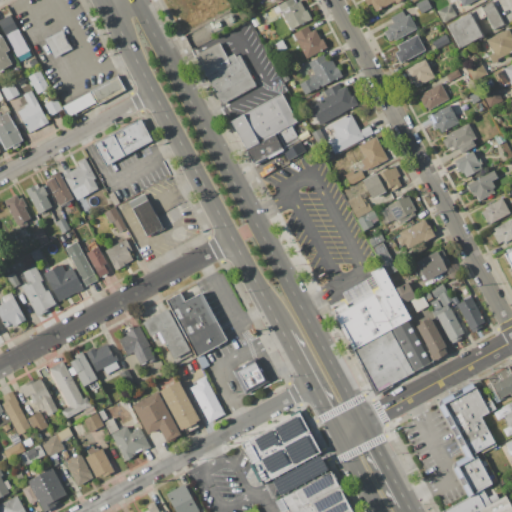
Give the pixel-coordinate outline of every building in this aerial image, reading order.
[(273,8),(286,0),(293,0),(295,3),(300,1),(305,10),(307,9),(312,19),(291,30),(281,12),(276,14),(273,8)] [(395,0),(376,11),(371,3),(367,6),(363,0),(395,0)] [(421,13),(415,4),(422,0),(427,0),(431,7),(421,13)] [(481,8),(492,2),(503,24),(493,30),(481,8)] [(437,11),(450,3),(457,15),(443,22),(437,11)] [(394,40),(393,38),(388,41),(383,31),(388,29),(387,26),(393,23),(390,17),(403,11),(405,16),(409,14),(416,28),(394,40)] [(447,25),(470,13),(482,36),(459,48),(447,25)] [(0,24),(0,19),(10,14),(34,59),(29,61),(26,57),(20,61),(0,24)] [(253,20),(259,17),(263,25),(258,28),(253,20)] [(293,33),(308,26),(310,31),(315,29),(320,39),(322,38),(327,47),(306,58),(293,33)] [(487,40),(508,28),(511,35),(511,49),(500,57),(501,59),(494,63),(489,56),(494,53),(487,40)] [(44,39),(63,29),(72,47),(53,57),(44,39)] [(400,63),(394,52),(399,49),(397,45),(417,34),(425,49),(400,63)] [(432,41),(445,34),(450,42),(436,49),(432,41)] [(0,37),(3,35),(10,49),(5,52),(11,64),(0,70),(0,37)] [(282,39),(286,47),(279,52),(274,43),(282,39)] [(194,55),(218,42),(226,56),(232,53),(234,57),(238,54),(255,86),(220,104),(194,55)] [(308,62),(323,54),(325,57),(329,55),(336,68),(337,67),(342,75),(321,87),(308,62)] [(29,61),(34,59),(35,58),(39,64),(32,67),(29,61)] [(416,87),(407,69),(413,66),(412,64),(418,61),(419,63),(425,59),(434,77),(416,87)] [(467,68),(482,61),(487,73),(472,80),(467,68)] [(504,68),(511,63),(511,83),(510,80),(506,83),(501,74),(506,72),(504,68)] [(290,77),(288,72),(296,69),(298,74),(290,77)] [(446,75),(458,69),(461,75),(449,82),(446,75)] [(40,70),(50,88),(38,95),(32,85),(31,86),(29,83),(30,82),(28,77),(40,70)] [(88,91),(116,76),(124,89),(95,105),(88,91)] [(7,101),(1,89),(13,82),(19,94),(7,101)] [(319,125),(309,106),(326,96),(324,91),(339,83),(342,88),(346,86),(351,96),(353,95),(358,104),(319,125)] [(429,109),(427,107),(425,108),(419,97),(423,95),(422,93),(440,83),(449,99),(429,109)] [(483,97),(496,89),(502,100),(490,108),(483,97)] [(31,90),(48,122),(29,132),(18,111),(28,106),(23,95),(31,90)] [(60,106),(88,91),(95,105),(68,120),(60,106)] [(469,96),(475,92),(480,100),(473,104),(469,96)] [(230,121),(282,94),(297,122),(292,125),(300,141),(253,165),(230,121)] [(44,104),(56,98),(62,110),(50,116),(44,104)] [(441,133),(439,129),(437,130),(433,124),(435,122),(431,115),(449,105),(459,123),(441,133)] [(7,112),(23,140),(19,142),(21,145),(13,149),(12,146),(5,150),(0,140),(0,114),(1,116),(7,112)] [(334,154),(327,141),(334,137),(333,134),(335,133),(331,124),(351,113),(360,130),(369,125),(373,133),(334,154)] [(93,144),(139,119),(151,140),(104,166),(93,144)] [(446,135),(468,123),(476,138),(472,140),(475,146),(460,154),(457,148),(451,151),(448,147),(446,148),(442,140),(447,137),(446,135)] [(375,136),(388,159),(371,169),(370,167),(363,171),(361,166),(362,165),(359,160),(364,157),(358,146),(375,136)] [(453,161),(472,151),(477,159),(479,158),(482,164),(480,165),(482,169),(466,178),(463,172),(461,173),(458,169),(453,161)] [(84,157),(96,178),(93,179),(98,188),(76,200),(61,172),(68,168),(70,171),(78,166),(76,162),(84,157)] [(378,173),(394,165),(400,176),(397,177),(401,186),(389,192),(388,189),(386,190),(378,173)] [(350,185),(344,175),(352,170),(354,174),(360,170),(364,177),(350,185)] [(466,185),(494,170),(498,177),(492,181),(497,191),(478,201),(475,195),(473,196),(470,191),(470,192),(466,185)] [(58,171),(73,198),(59,206),(45,180),(51,177),(50,175),(58,171)] [(376,173),(385,191),(370,199),(360,181),(376,173)] [(25,189),(37,183),(39,187),(43,185),(48,195),(46,196),(52,207),(39,214),(25,189)] [(112,191),(119,203),(114,206),(108,194),(112,191)] [(128,202),(145,193),(150,202),(163,226),(146,236),(128,202)] [(356,218),(346,201),(359,193),(362,199),(364,198),(367,203),(368,203),(372,209),(356,218)] [(4,201),(16,194),(19,199),(22,197),(27,206),(24,207),(30,218),(26,220),(28,225),(21,229),(18,225),(17,225),(4,201)] [(388,205),(407,194),(416,210),(413,211),(416,216),(400,224),(398,219),(396,220),(388,205)] [(490,224),(488,220),(486,222),(480,212),(485,209),(484,207),(502,198),(510,213),(490,224)] [(113,206),(125,228),(116,233),(111,222),(108,223),(102,212),(113,206)] [(356,219),(373,210),(377,217),(370,220),(373,226),(363,231),(356,219)] [(56,222),(64,218),(70,229),(62,233),(56,222)] [(492,229),(511,218),(511,238),(500,244),(492,229)] [(398,233),(424,219),(427,226),(429,225),(434,235),(407,249),(404,243),(400,246),(396,238),(400,236),(398,233)] [(35,233),(43,229),(49,240),(41,244),(35,233)] [(368,239),(380,232),(384,240),(372,246),(368,239)] [(105,250),(126,238),(131,249),(129,250),(130,252),(129,253),(133,259),(124,264),(125,265),(116,270),(105,250)] [(86,253),(89,251),(86,247),(89,245),(88,244),(94,240),(106,262),(103,263),(108,272),(99,277),(86,253)] [(65,247),(76,241),(97,279),(86,286),(65,247)] [(381,242),(397,269),(387,275),(371,247),(381,242)] [(511,248),(503,253),(511,270),(511,248)] [(30,253),(38,249),(43,258),(35,262),(30,253)] [(416,262),(436,250),(437,252),(442,249),(451,266),(446,268),(447,270),(426,281),(416,262)] [(22,258),(29,254),(33,262),(26,266),(22,258)] [(43,273),(61,263),(65,271),(72,268),(83,288),(58,301),(43,273)] [(22,286),(25,284),(20,275),(24,273),(23,272),(35,266),(43,280),(41,281),(45,291),(48,289),(55,303),(52,305),(52,307),(49,309),(48,307),(47,308),(48,310),(37,315),(22,286)] [(381,266),(410,319),(390,330),(353,350),(331,311),(346,303),(348,307),(379,290),(369,272),(381,266)] [(6,276),(14,272),(20,284),(13,288),(6,276)] [(394,288),(406,282),(414,297),(402,303),(394,288)] [(430,290),(442,283),(452,301),(443,306),(437,296),(434,298),(430,290)] [(0,317),(0,304),(5,302),(2,296),(11,291),(26,320),(13,327),(12,324),(5,327),(0,317)] [(165,300),(181,291),(186,300),(201,292),(227,340),(196,357),(165,300)] [(409,301),(422,295),(428,306),(415,312),(409,301)] [(456,305),(471,297),(485,322),(481,324),(481,326),(471,331),(456,305)] [(430,302),(437,298),(443,310),(450,307),(463,333),(460,335),(461,338),(459,340),(459,341),(456,343),(455,342),(452,343),(451,340),(449,341),(430,302)] [(168,308),(192,353),(175,362),(159,332),(153,335),(155,338),(153,340),(143,322),(168,308)] [(414,326),(430,317),(446,346),(444,348),(447,354),(433,362),(414,326)] [(390,330),(410,319),(414,326),(433,362),(413,372),(390,330)] [(139,325),(150,345),(149,346),(156,359),(149,363),(148,360),(146,361),(146,362),(140,365),(133,352),(127,355),(118,339),(126,335),(125,333),(139,325)] [(390,330),(413,372),(375,393),(353,350),(390,330)] [(86,352),(94,348),(95,350),(107,344),(112,354),(114,353),(118,360),(116,361),(119,367),(106,374),(102,368),(96,371),(86,352)] [(82,351),(97,379),(83,386),(76,373),(71,376),(68,369),(73,367),(70,361),(75,358),(74,356),(82,351)] [(232,370),(257,357),(270,382),(245,394),(232,370)] [(62,361),(83,399),(86,397),(91,405),(65,419),(61,410),(69,406),(48,369),(62,361)] [(493,384),(511,374),(511,392),(500,399),(493,384)] [(204,376),(225,414),(209,422),(190,388),(197,383),(196,381),(204,376)] [(40,378),(58,410),(48,416),(45,410),(41,412),(37,404),(34,405),(29,396),(25,398),(19,386),(33,379),(34,381),(40,378)] [(159,391),(178,381),(199,420),(197,422),(199,426),(187,433),(184,428),(181,430),(159,391)] [(468,495),(453,468),(453,465),(455,462),(466,456),(438,405),(438,402),(440,400),(472,383),(483,403),(489,400),(494,410),(480,417),(494,443),(475,453),(491,483),(468,495)] [(2,404),(5,402),(3,397),(12,391),(19,404),(18,404),(31,428),(18,435),(2,404)] [(157,391),(180,434),(166,442),(159,428),(148,434),(132,405),(157,391)] [(511,400),(511,434),(506,438),(502,429),(507,426),(502,415),(504,414),(500,406),(511,400)] [(81,412),(92,406),(96,412),(84,418),(81,412)] [(103,420),(98,412),(103,410),(107,418),(103,420)] [(27,418),(40,411),(48,426),(36,433),(27,418)] [(239,444),(300,412),(320,452),(260,484),(239,444)] [(103,425),(90,432),(83,420),(96,413),(103,425)] [(104,422),(112,418),(118,429),(110,434),(104,422)] [(2,427),(8,423),(11,428),(4,432),(2,427)] [(111,434),(127,426),(130,433),(140,428),(150,447),(143,451),(142,450),(135,453),(136,454),(125,460),(111,434)] [(61,442),(56,434),(56,433),(68,427),(73,435),(61,442)] [(10,436),(17,433),(21,442),(14,445),(13,443),(10,436)] [(40,443),(56,434),(61,442),(64,449),(48,457),(40,443)] [(2,449),(13,443),(14,445),(21,442),(25,451),(8,460),(2,449)] [(19,455),(39,444),(45,455),(25,466),(19,455)] [(102,448),(114,471),(103,476),(102,474),(96,477),(85,457),(89,455),(86,449),(92,446),(94,449),(98,448),(99,450),(102,448)] [(80,453),(93,478),(78,486),(77,483),(75,484),(65,464),(66,464),(65,461),(69,459),(69,458),(80,453)] [(0,468),(3,475),(0,477),(3,482),(7,480),(11,488),(7,489),(9,493),(0,497),(0,468)] [(51,468),(66,494),(58,498),(60,501),(55,504),(54,501),(53,501),(56,506),(44,511),(37,500),(29,485),(27,481),(51,468)] [(280,511),(275,501),(332,471),(352,511),(280,511)] [(184,484),(199,511),(197,511),(175,511),(166,494),(184,484)] [(29,485),(37,500),(29,504),(21,489),(29,485)] [(472,511),(441,511),(491,485),(498,499),(472,511)] [(0,511),(0,503),(16,495),(25,511),(0,511)] [(475,511),(506,496),(511,507),(511,511),(475,511)] [(142,511),(148,509),(147,507),(148,505),(149,503),(152,502),(154,503),(159,511),(162,510),(163,511),(165,511),(142,511)]
